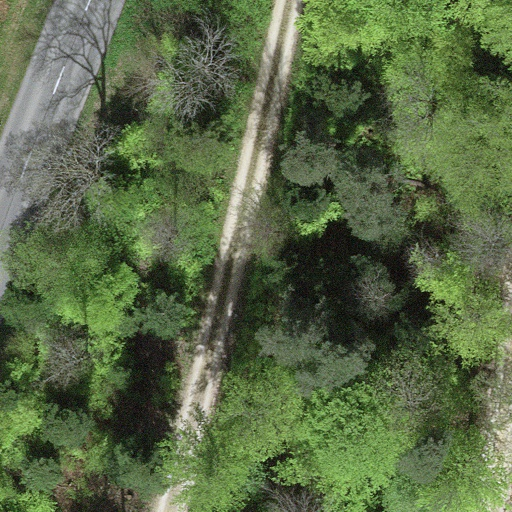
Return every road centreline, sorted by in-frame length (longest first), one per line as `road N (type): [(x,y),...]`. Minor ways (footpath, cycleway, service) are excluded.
road 1 (track): [(292,0),(164,511)]
road 2 (tertiary): [(89,0),(0,238)]
